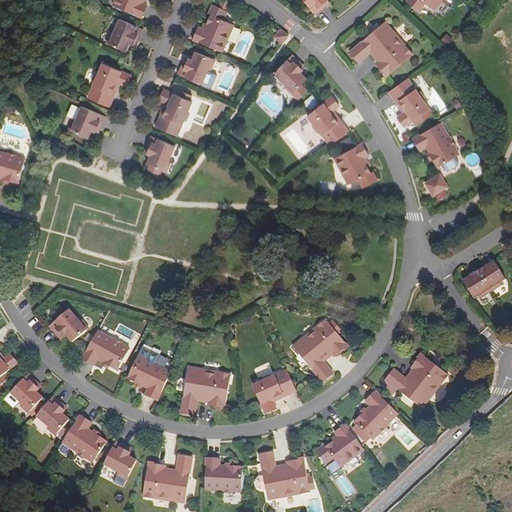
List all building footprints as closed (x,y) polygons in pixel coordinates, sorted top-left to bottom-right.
[(115,0),(113,5),(142,18),(147,5),(144,4),(143,3),(143,0),(115,0)] [(304,0),(315,14),(326,5),(324,3),(327,0),(304,0)] [(442,0),(411,0),(409,3),(420,11),(426,3),(435,10),(442,0)] [(194,40),(223,52),(235,25),(224,20),(228,11),(216,6),(212,15),(208,24),(207,24),(204,30),(203,29),(200,27),(194,40)] [(120,19),(113,35),(111,33),(107,43),(126,51),(130,43),(133,45),(135,41),(138,42),(144,29),(120,19)] [(386,22),(350,52),(359,62),(371,53),(376,59),(378,56),(381,59),(378,62),(376,63),(381,69),(380,70),(386,77),(413,55),(406,45),(404,47),(393,34),(395,33),(386,22)] [(283,44),(289,35),(281,29),(275,37),(283,44)] [(406,45),(395,33),(393,34),(404,47),(406,45)] [(447,33),(442,39),(449,45),(454,39),(447,33)] [(202,84),(209,69),(212,70),(216,60),(196,52),(193,60),(189,59),(187,63),(184,61),(179,74),(202,84)] [(284,88),(292,95),(306,80),(300,74),(302,71),(299,68),(302,66),(292,56),(274,75),(286,86),(284,88)] [(94,80),(95,82),(88,98),(110,107),(116,94),(114,93),(118,86),(116,85),(117,82),(119,83),(127,87),(132,76),(103,63),(99,72),(97,73),(94,80)] [(405,127),(430,109),(424,101),(425,98),(421,92),(418,92),(408,78),(389,92),(397,104),(398,103),(403,109),(405,108),(406,111),(405,112),(398,117),(405,127)] [(178,137),(184,121),(187,121),(190,114),(189,111),(193,102),(164,90),(159,101),(167,104),(169,105),(168,108),(166,107),(163,115),(162,114),(156,127),(178,137)] [(339,121),(335,115),(333,116),(331,113),(333,112),(340,106),(332,97),(308,116),(314,124),(313,127),(318,132),(320,133),(331,146),(349,131),(341,120),(339,121)] [(317,104),(313,99),(307,103),(311,108),(317,104)] [(82,106),(76,122),(73,121),(69,130),(88,139),(92,130),(96,132),(97,128),(100,129),(106,116),(82,106)] [(438,167),(460,155),(456,147),(451,137),(450,138),(441,123),(414,139),(421,150),(427,147),(430,153),(434,158),(438,167)] [(171,163),(169,162),(175,146),(152,136),(146,149),(149,150),(148,154),(151,156),(148,164),(167,172),(171,163)] [(369,156),(363,144),(335,158),(348,185),(359,180),(363,189),(375,183),(370,174),(366,165),(367,165),(364,159),(366,158),(369,156)] [(18,183),(25,159),(18,157),(18,156),(7,153),(7,154),(0,151),(0,177),(3,178),(9,180),(18,183)] [(426,183),(434,196),(449,187),(440,174),(426,183)] [(482,275),(495,296),(506,289),(504,286),(509,283),(497,266),(482,275)] [(483,303),(495,296),(482,275),(481,275),(474,279),(475,280),(466,286),(477,303),(482,300),(483,303)] [(73,342),(90,328),(83,320),(81,322),(70,309),(50,326),(59,336),(62,334),(64,338),(67,335),(73,342)] [(293,346),(323,382),(334,374),(324,362),(330,357),(328,354),(331,352),(333,355),(335,356),(341,352),(341,353),(349,347),(326,319),(317,327),(319,329),(306,340),(304,338),(293,346)] [(319,329),(317,327),(304,338),(306,340),(319,329)] [(118,370),(130,349),(123,345),(123,344),(114,339),(113,339),(98,331),(83,359),(95,365),(98,359),(104,362),(110,366),(118,370)] [(143,347),(139,356),(128,379),(137,383),(139,384),(143,386),(149,388),(146,395),(158,401),(172,372),(165,368),(156,364),(160,355),(143,347)] [(0,378),(1,378),(5,383),(10,378),(6,373),(18,363),(11,354),(4,360),(2,361),(0,358),(2,357),(0,355),(0,378)] [(396,370),(387,381),(388,382),(385,387),(395,395),(399,390),(424,410),(433,399),(431,397),(441,384),(443,385),(450,376),(422,354),(416,362),(417,363),(413,369),(415,370),(417,372),(415,375),(412,373),(408,380),(396,370)] [(169,359),(160,355),(156,364),(165,368),(169,359)] [(189,368),(181,414),(195,416),(197,401),(205,403),(206,399),(209,400),(209,403),(208,406),(216,407),(216,409),(225,410),(231,375),(219,373),(219,376),(202,373),(203,370),(189,368)] [(262,381),(253,386),(266,414),(277,409),(273,401),(273,399),(276,398),(276,399),(284,396),(284,397),(297,392),(287,370),(272,377),(270,376),(263,379),(262,381)] [(22,406),(29,414),(44,398),(37,392),(40,389),(37,386),(39,384),(29,374),(11,393),(23,404),(22,406)] [(433,399),(443,385),(441,384),(431,397),(433,399)] [(356,429),(372,444),(380,435),(381,436),(389,428),(388,428),(400,415),(378,393),(368,402),(373,408),(368,412),(364,417),(357,424),(359,426),(356,429)] [(48,429),(56,436),(70,420),(63,414),(65,411),(62,408),(64,405),(54,396),(37,416),(50,427),(48,429)] [(87,458),(94,462),(107,442),(99,437),(94,433),(88,429),(92,423),(81,416),(63,442),(78,452),(77,452),(86,458),(87,458)] [(335,460),(342,469),(366,451),(348,426),(337,434),(339,437),(340,438),(335,442),(335,443),(327,449),(319,455),(327,466),(335,460)] [(370,446),(372,444),(356,429),(355,430),(370,446)] [(118,475),(128,479),(137,461),(129,456),(131,453),(127,451),(128,448),(116,442),(104,465),(119,472),(118,475)] [(318,452),(319,455),(327,449),(326,447),(318,452)] [(274,453),(261,456),(265,477),(268,493),(269,502),(283,499),(283,496),(299,493),(300,496),(311,493),(305,459),(295,460),(296,462),(288,463),(288,466),(289,469),(285,470),(285,467),(277,468),(274,453)] [(186,503),(193,457),(179,455),(177,470),(169,469),(169,472),(165,472),(165,468),(166,466),(158,465),(158,463),(149,462),(143,497),(155,499),(156,496),(172,498),(172,501),(186,503)] [(242,491),(243,467),(233,466),(231,466),(227,466),(220,466),(220,459),(207,458),(205,490),(223,490),(223,491),(234,492),(234,491),(242,491)] [(268,493),(265,477),(261,478),(259,480),(257,481),(256,483),(257,491),(259,492),(261,493),(264,493),(268,493)]
